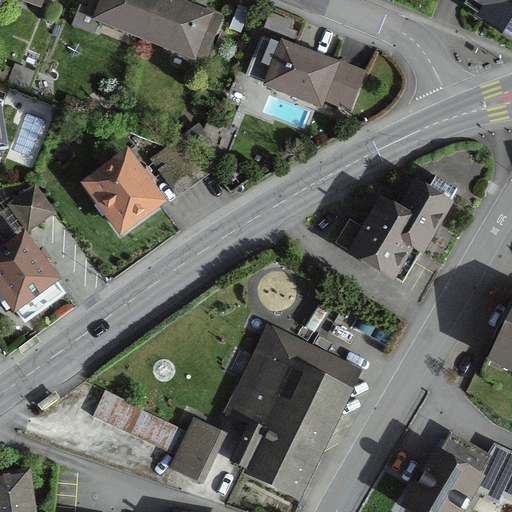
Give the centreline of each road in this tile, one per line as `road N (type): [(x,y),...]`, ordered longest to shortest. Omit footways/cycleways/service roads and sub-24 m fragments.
road 1 (residential): [(454,115),(278,203),(0,393)]
road 2 (residential): [(511,198),(331,511)]
road 3 (residential): [(219,511),(0,437)]
road 4 (residential): [(454,115),(415,41),(324,0)]
